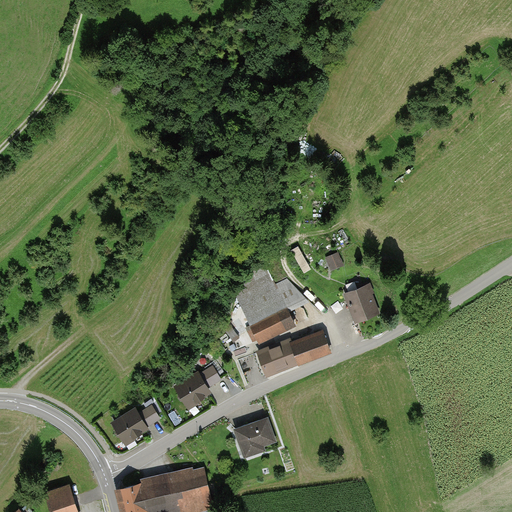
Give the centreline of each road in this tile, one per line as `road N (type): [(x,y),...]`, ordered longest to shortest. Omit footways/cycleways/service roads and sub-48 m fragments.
road 1 (unclassified): [(105,476),(271,385),(381,341),(511,263)]
road 2 (track): [(0,153),(62,77),(84,0)]
road 3 (tertiary): [(105,476),(76,431),(35,406),(0,400)]
